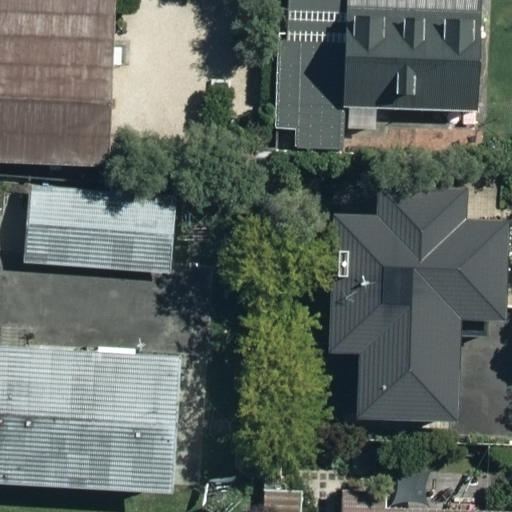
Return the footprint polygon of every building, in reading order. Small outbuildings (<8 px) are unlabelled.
[(0,0),(0,162),(109,166),(114,0),(0,0)] [(479,132),(484,7),(288,2),(283,171),(347,173),(348,128),(479,132)] [(171,189),(26,181),(22,259),(167,267),(167,263),(171,189)] [(440,191),(338,196),(338,281),(308,281),(308,353),(341,353),(341,422),(437,421),(436,320),(484,319),(484,226),(440,227),(440,191)] [(182,365),(0,357),(0,475),(177,485),(182,365)]
